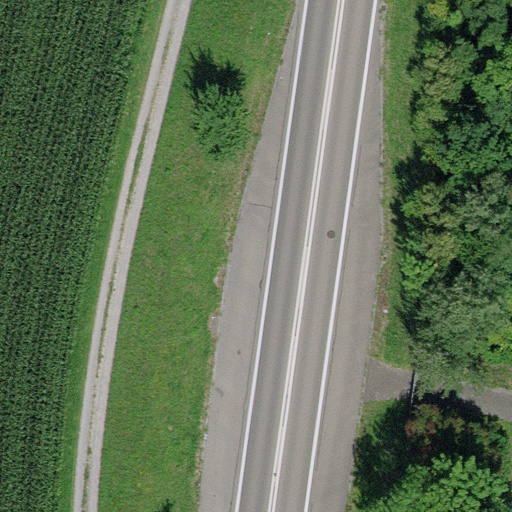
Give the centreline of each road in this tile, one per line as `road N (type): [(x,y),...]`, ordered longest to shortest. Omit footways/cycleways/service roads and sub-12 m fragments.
road 1 (track): [(181,0),(122,231),(88,430),(88,511)]
road 2 (trunk): [(339,0),(271,511)]
